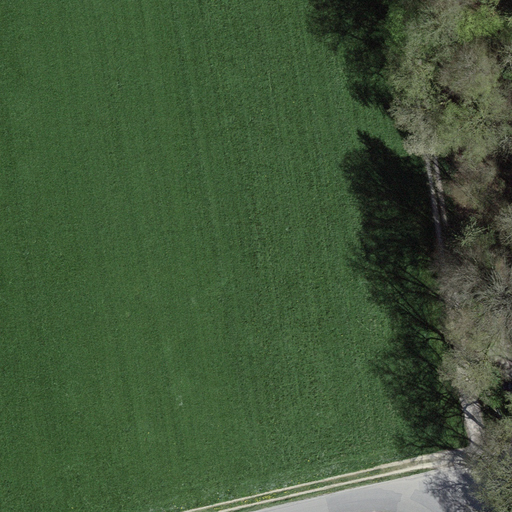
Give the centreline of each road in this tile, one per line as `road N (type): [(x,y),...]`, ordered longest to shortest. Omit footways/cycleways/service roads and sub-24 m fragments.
road 1 (track): [(206,511),(483,449),(387,0)]
road 2 (unclassified): [(304,511),(385,497),(449,511)]
